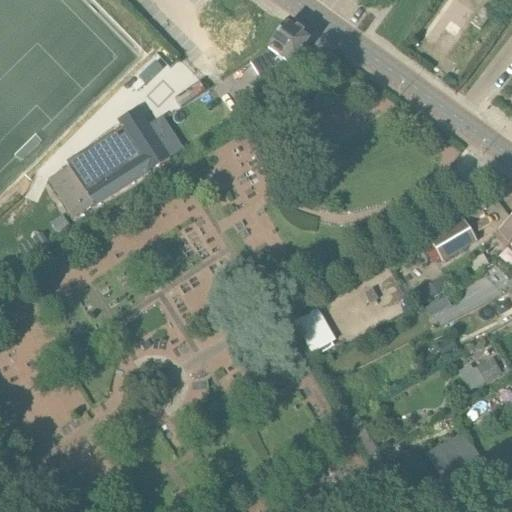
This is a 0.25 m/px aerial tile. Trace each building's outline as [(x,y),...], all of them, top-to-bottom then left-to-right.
[(433,48),(444,33),(452,38),(473,9),(460,0),(441,0),(416,35),(433,48)] [(482,9),(471,25),(480,32),(492,16),(482,9)] [(279,60),(292,70),(314,40),(290,23),(269,52),(250,65),(259,77),(273,69),(279,60)] [(454,67),(448,75),(456,81),(462,73),(454,67)] [(171,161),(170,161),(138,110),(118,123),(122,129),(67,165),(96,210),(171,161)] [(63,219),(52,225),(58,235),(69,228),(63,219)] [(511,220),(498,234),(511,248),(511,220)] [(431,243),(443,264),(477,244),(471,235),(464,223),(431,243)] [(48,242),(43,235),(18,251),(23,259),(48,242)] [(438,296),(432,287),(418,295),(424,304),(438,296)] [(446,299),(436,305),(441,314),(451,308),(446,299)] [(309,356),(333,343),(315,310),(290,324),(309,356)] [(452,339),(437,347),(444,359),(458,351),(452,339)] [(501,375),(493,361),(475,370),(474,371),(471,367),(459,374),(469,393),(483,385),(501,375)] [(487,471),(465,435),(428,457),(451,493),(487,471)] [(392,478),(379,455),(369,462),(382,484),(392,478)]
